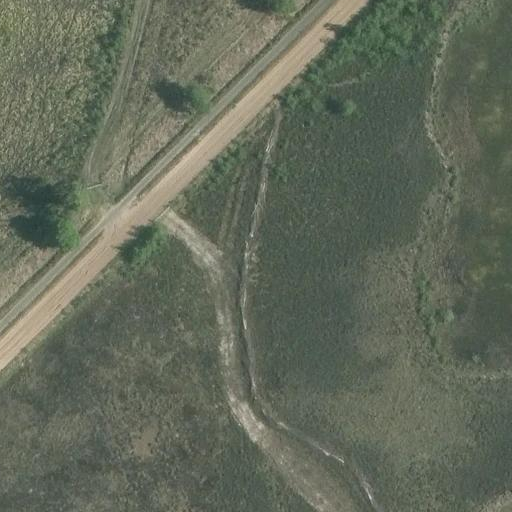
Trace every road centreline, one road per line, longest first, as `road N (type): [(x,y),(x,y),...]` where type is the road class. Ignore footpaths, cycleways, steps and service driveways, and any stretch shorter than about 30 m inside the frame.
road 1 (track): [(0,359),(360,0)]
road 2 (track): [(126,233),(97,197),(97,164),(147,0)]
